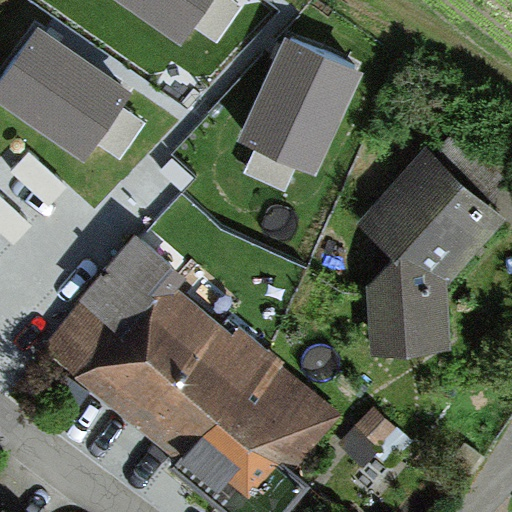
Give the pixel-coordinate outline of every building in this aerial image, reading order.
[(114,0),(180,47),(213,0),(114,0)] [(0,76),(0,104),(83,163),(130,96),(34,28),(0,76)] [(361,72),(286,39),(240,142),(316,175),(361,72)] [(486,219),(417,158),(362,220),(392,247),(370,279),(370,344),(434,342),(431,281),(486,219)] [(138,254),(54,350),(239,511),(242,511),(325,417),(138,254)] [(363,413),(322,461),(359,491),(399,444),(363,413)]
